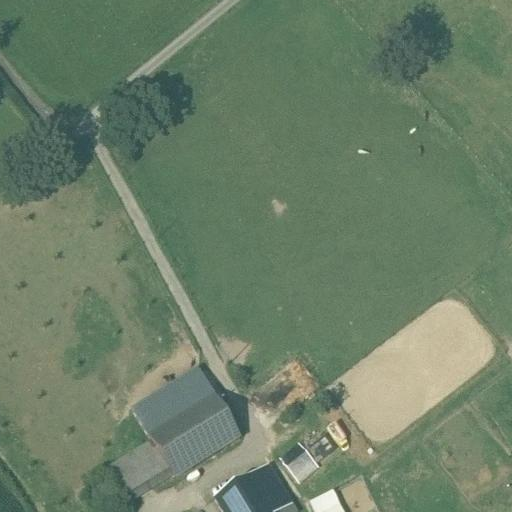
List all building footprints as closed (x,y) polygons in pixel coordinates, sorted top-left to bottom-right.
[(197,372),(131,413),(148,440),(214,400),(197,372)] [(214,400),(148,440),(152,447),(168,474),(173,481),(239,440),(214,400)] [(152,447),(100,479),(117,506),(168,474),(152,447)] [(301,452),(282,467),(298,486),(317,470),(301,452)] [(294,511),(267,468),(252,477),(273,511),(294,511)] [(273,511),(252,477),(213,501),(220,511),(273,511)] [(336,511),(329,496),(309,506),(311,511),(336,511)]
